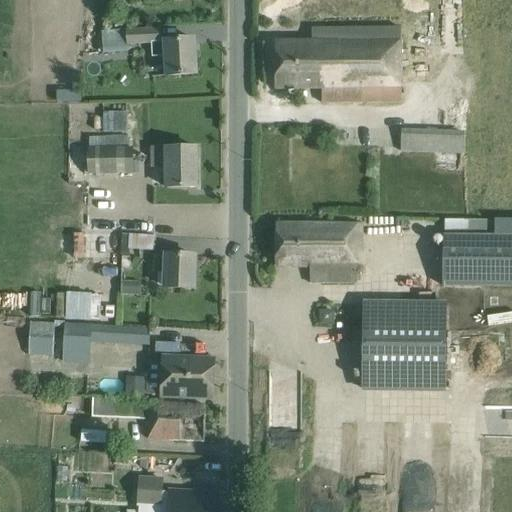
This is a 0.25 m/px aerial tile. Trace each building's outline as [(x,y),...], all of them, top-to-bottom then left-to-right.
[(312,42),(275,43),(276,90),(322,89),(322,104),(342,104),(365,104),(400,104),(399,28),(332,29),(312,29),(312,42)] [(165,77),(177,76),(197,75),(194,41),(160,43),(159,29),(127,31),(128,47),(150,45),(151,60),(164,59),(165,77)] [(128,132),(128,114),(108,114),(108,118),(95,118),(95,132),(128,132)] [(399,152),(463,154),(464,134),(400,132),(399,152)] [(165,189),(177,189),(197,189),(197,149),(152,149),(153,169),(165,169),(165,189)] [(88,176),(132,175),(131,151),(88,151),(88,176)] [(360,225),(297,225),(277,224),(276,267),(310,267),(310,284),(355,284),(356,255),(360,255),(360,225)] [(155,238),(129,237),(99,236),(99,253),(123,254),(122,294),(140,295),(140,282),(127,281),(129,251),(155,253),(155,238)] [(511,237),(443,236),(443,287),(511,287),(511,237)] [(196,257),(176,257),(153,257),(153,272),(164,272),(164,288),(174,289),(194,290),(196,257)] [(94,306),(71,305),(70,320),(93,321),(94,306)] [(447,305),(365,305),(364,390),(447,391),(447,305)] [(31,322),(29,355),(53,356),(55,323),(31,322)] [(90,342),(150,346),(152,327),(65,322),(63,347),(60,347),(59,361),(88,363),(90,342)] [(213,361),(194,360),(164,358),(162,398),(212,401),(213,361)] [(185,406),(149,406),(94,404),(94,418),(149,420),(148,442),(184,442),(204,443),(205,407),(185,406)] [(168,511),(216,511),(217,508),(206,507),(207,495),(161,492),(162,480),(141,479),(139,506),(160,507),(160,506),(169,507),(168,511)]
